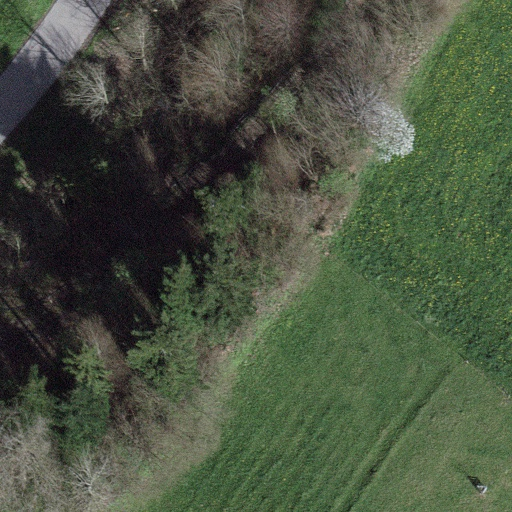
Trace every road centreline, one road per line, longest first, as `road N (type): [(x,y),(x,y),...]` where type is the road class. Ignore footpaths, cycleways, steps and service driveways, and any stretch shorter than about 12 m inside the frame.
road 1 (track): [(0,340),(35,326),(145,243),(293,98),(369,0)]
road 2 (unclassified): [(84,0),(0,111)]
